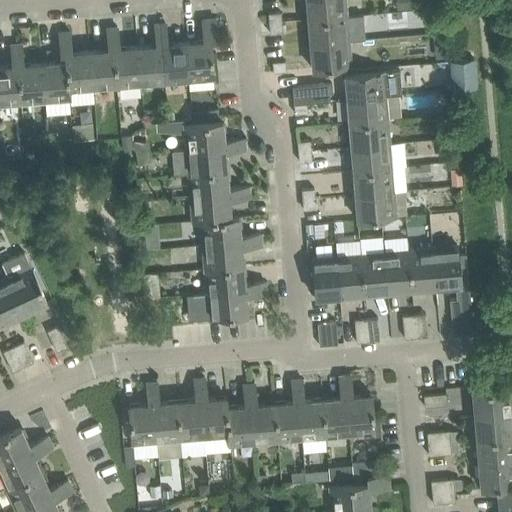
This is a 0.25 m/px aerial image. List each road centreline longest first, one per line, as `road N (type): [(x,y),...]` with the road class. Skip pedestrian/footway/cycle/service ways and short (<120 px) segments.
road 1 (residential): [(298,349),(280,128),(251,103),(242,0)]
road 2 (residential): [(47,388),(140,356),(298,349)]
road 3 (residential): [(420,511),(402,353)]
road 4 (residential): [(104,511),(47,388)]
